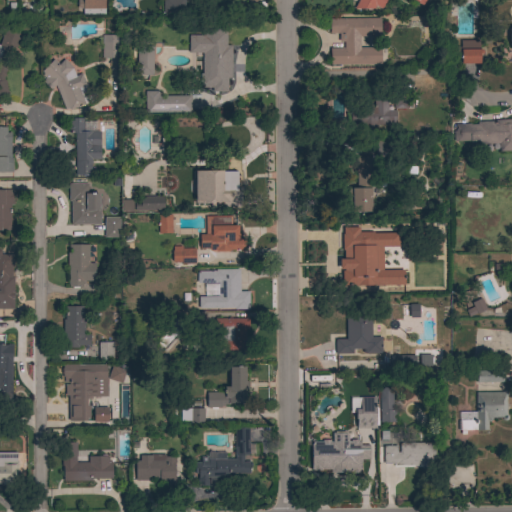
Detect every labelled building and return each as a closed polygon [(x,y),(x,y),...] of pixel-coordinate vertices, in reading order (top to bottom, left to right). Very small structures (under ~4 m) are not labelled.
[(103,0),(104,14),(82,14),(82,8),(77,8),(77,0),(103,0)] [(184,0),(184,13),(163,13),(163,0),(184,0)] [(423,0),(421,5),(416,3),(417,2),(413,0),(385,0),(380,9),(374,5),(373,9),(353,9),(357,0),(423,0)] [(380,18),(380,36),(359,36),(359,47),(380,47),(380,64),(330,65),(329,48),(343,48),(343,37),(338,37),(338,33),(329,34),(329,19),(380,18)] [(0,41),(2,35),(3,35),(6,26),(19,30),(18,33),(20,34),(15,50),(12,50),(4,77),(3,77),(4,80),(5,80),(8,94),(0,95),(0,41)] [(226,45),(231,46),(231,78),(227,78),(227,92),(211,92),(211,88),(201,88),(202,53),(188,53),(188,35),(202,35),(202,29),(226,30),(226,45)] [(101,35),(118,35),(118,58),(101,58),(101,35)] [(478,40),(479,49),(481,49),(481,54),(480,54),(480,56),(479,56),(479,63),(460,64),(460,55),(455,55),(455,47),(460,47),(460,40),(478,40)] [(152,75),(136,75),(136,46),(153,46),(152,75)] [(75,76),(81,74),(85,85),(78,88),(85,104),(79,107),(79,106),(69,110),(68,108),(64,109),(54,86),(51,90),(42,81),(44,78),(42,76),(44,74),(42,72),(53,59),(58,64),(63,59),(72,68),(75,76)] [(144,113),(144,91),(158,91),(158,96),(190,96),(190,113),(144,113)] [(393,96),(397,96),(397,92),(404,92),(405,96),(406,96),(406,108),(393,109),(393,96)] [(387,110),(395,110),(395,125),(374,125),(374,126),(369,132),(361,126),(363,124),(361,123),(350,123),(350,110),(362,111),(369,103),(373,107),(373,98),(387,97),(387,110)] [(74,133),(69,133),(69,131),(68,129),(67,125),(69,124),(69,121),(73,121),(73,118),(82,118),(82,131),(100,131),(99,160),(91,160),(90,175),(75,175),(74,133)] [(511,119),(511,150),(498,151),(498,144),(470,144),(470,141),(453,141),(453,124),(470,124),(470,125),(476,124),(476,122),(495,121),(495,120),(511,119)] [(0,127),(6,127),(6,133),(10,133),(10,158),(12,158),(12,172),(0,172),(0,127)] [(370,156),(370,212),(347,212),(346,188),(356,188),(356,172),(355,172),(355,156),(370,156)] [(236,171),(236,201),(235,201),(235,208),(210,208),(210,203),(194,203),(194,171),(236,171)] [(70,225),(70,201),(68,201),(68,184),(87,184),(87,194),(98,193),(99,206),(100,224),(70,225)] [(0,190),(13,190),(13,195),(12,195),(12,200),(13,200),(13,205),(10,205),(10,230),(0,230),(0,190)] [(163,197),(163,210),(140,211),(139,197),(163,197)] [(171,233),(158,234),(157,215),(171,215),(171,233)] [(231,216),(231,224),(237,224),(237,226),(238,226),(238,234),(239,239),(244,239),(245,250),(229,250),(229,251),(215,252),(215,250),(209,250),(209,248),(199,249),(199,235),(205,234),(205,216),(231,216)] [(119,217),(119,238),(104,238),(104,217),(119,217)] [(350,236),(359,236),(359,237),(377,237),(378,279),(354,280),(354,287),(337,287),(336,266),(351,265),(350,236)] [(88,263),(95,263),(95,281),(84,281),(84,285),(82,285),(82,287),(78,287),(78,288),(71,288),(71,287),(68,287),(68,285),(68,280),(68,275),(68,270),(68,265),(67,265),(67,253),(69,253),(68,245),(88,245),(88,263)] [(194,248),(195,264),(181,264),(181,262),(172,262),(171,251),(172,251),(172,246),(181,246),(181,249),(194,248)] [(0,309),(0,257),(10,257),(10,277),(13,277),(13,309),(0,309)] [(208,271),(215,271),(215,269),(239,269),(239,291),(252,291),(252,309),(233,310),(233,308),(198,308),(198,296),(217,296),(217,283),(197,283),(197,271),(208,271)] [(486,309),(476,314),(476,313),(468,317),(465,310),(473,307),(471,303),(480,298),(486,309)] [(418,318),(409,318),(409,304),(418,304),(418,318)] [(82,306),(82,321),(84,321),(84,331),(82,331),(82,333),(83,333),(83,334),(89,334),(89,346),(77,346),(77,348),(65,348),(65,334),(62,334),(62,320),(64,320),(64,306),(82,306)] [(345,312),(370,311),(371,337),(381,337),(381,353),(364,354),(364,349),(352,349),(352,354),(334,354),(334,339),(345,339),(345,312)] [(228,318),(228,317),(231,317),(231,319),(246,319),(246,350),(214,350),(214,342),(219,342),(219,327),(214,327),(214,319),(228,318)] [(112,360),(98,360),(98,342),(112,342),(112,360)] [(0,345),(7,345),(12,345),(10,380),(11,380),(11,398),(0,397),(0,345)] [(106,365),(106,378),(107,397),(91,397),(91,399),(86,399),(86,406),(89,406),(89,418),(86,418),(86,421),(68,421),(68,396),(65,396),(65,384),(68,384),(68,382),(63,382),(63,377),(62,377),(62,365),(106,365)] [(111,366),(125,370),(121,383),(107,379),(111,366)] [(228,367),(244,367),(244,381),(247,381),(247,389),(244,389),(244,403),(228,404),(224,404),(224,406),(220,406),(220,407),(206,407),(206,392),(223,392),(223,387),(229,387),(228,367)] [(502,370),(502,382),(476,383),(476,371),(502,370)] [(379,388),(392,388),(392,410),(395,410),(395,422),(379,422),(379,388)] [(476,420),(475,392),(505,392),(506,414),(507,414),(508,416),(508,417),(507,419),(506,420),(504,420),(501,420),(500,419),(500,418),(491,418),(491,419),(489,422),(487,422),(487,430),(465,431),(465,434),(460,434),(460,420),(476,420)] [(356,428),(356,419),(354,419),(354,409),(356,409),(356,400),(360,400),(360,397),(374,397),(375,408),(377,408),(377,425),(375,425),(375,428),(356,428)] [(203,423),(189,423),(189,421),(180,421),(180,410),(185,410),(189,408),(192,408),(192,401),(200,401),(200,408),(203,408),(203,423)] [(93,422),(93,408),(107,408),(107,422),(93,422)] [(234,459),(234,428),(248,428),(248,455),(243,455),(243,460),(242,460),(242,462),(244,462),(244,461),(248,461),(248,463),(250,463),(250,468),(248,468),(248,474),(227,474),(227,477),(207,477),(208,486),(197,486),(197,474),(193,474),(193,462),(200,462),(200,457),(207,457),(207,459),(234,459)] [(369,445),(369,448),(375,448),(375,453),(369,453),(369,459),(360,459),(360,472),(357,472),(357,474),(352,473),(352,472),(342,472),(332,472),(332,471),(330,471),(330,470),(321,469),(321,471),(311,471),(311,441),(321,441),(321,440),(329,440),(329,442),(331,442),(332,433),(348,433),(348,441),(350,441),(350,440),(358,440),(358,441),(360,441),(360,445),(369,445)] [(76,457),(75,457),(75,463),(88,463),(87,456),(100,456),(101,455),(105,455),(106,456),(108,456),(108,462),(111,462),(111,478),(91,479),(91,481),(63,481),(62,466),(61,466),(61,443),(76,442),(76,457)] [(434,443),(434,469),(420,469),(420,467),(393,467),(393,464),(383,464),(383,446),(390,446),(390,445),(395,444),(395,446),(396,446),(396,452),(399,452),(399,443),(434,443)] [(0,452),(16,452),(16,461),(17,461),(17,486),(2,486),(0,485),(0,452)] [(135,481),(135,461),(139,461),(139,452),(152,452),(152,458),(161,458),(161,452),(175,452),(175,462),(174,462),(174,483),(159,483),(159,478),(148,478),(148,481),(135,481)]
